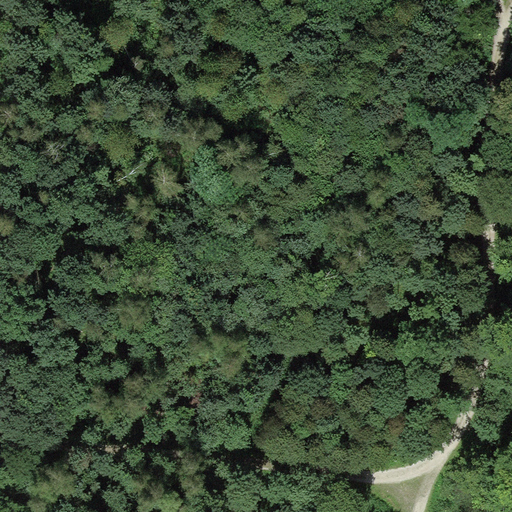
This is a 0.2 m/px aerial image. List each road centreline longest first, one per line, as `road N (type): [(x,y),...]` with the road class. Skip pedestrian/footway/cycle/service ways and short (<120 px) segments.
road 1 (track): [(421,511),(458,440),(479,369),(500,36),(488,0)]
road 2 (track): [(441,461),(388,477),(0,445)]
